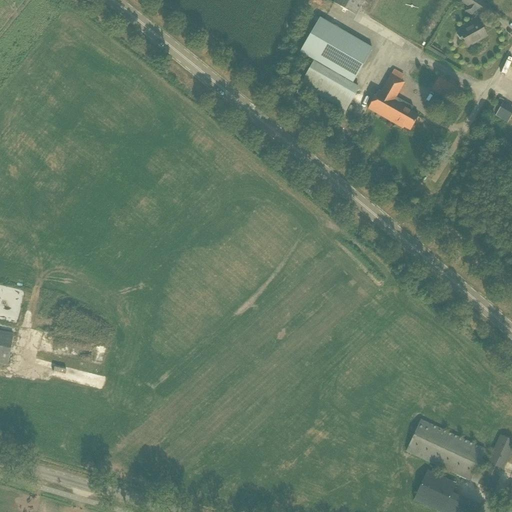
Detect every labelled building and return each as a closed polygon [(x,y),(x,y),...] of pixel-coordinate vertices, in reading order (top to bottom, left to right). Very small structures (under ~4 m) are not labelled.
[(333,0),(332,3),(357,17),(360,12),(358,10),(363,0),(333,0)] [(396,0),(365,0),(359,10),(370,16),(367,20),(380,27),(396,0)] [(431,0),(407,0),(388,34),(406,44),(431,0)] [(478,0),(462,0),(461,2),(468,6),(475,11),(483,16),(489,7),(478,0)] [(467,22),(471,28),(457,35),(460,40),(463,39),(467,47),(486,37),(476,17),(467,22)] [(352,84),(372,49),(320,18),(299,53),(352,84)] [(346,111),(359,89),(352,84),(313,63),(300,86),(346,111)] [(373,100),(368,109),(403,129),(404,127),(410,130),(418,116),(411,112),(413,107),(400,100),(399,103),(394,100),(404,83),(400,81),(403,76),(393,70),(390,75),(381,93),(378,91),(373,100)] [(458,90),(440,79),(438,77),(431,89),(433,90),(434,90),(451,101),(458,90)] [(0,363),(8,365),(14,334),(0,330),(0,363)] [(511,449),(511,440),(500,436),(481,478),(474,474),(485,450),(420,420),(411,442),(406,452),(493,491),(511,449)] [(428,471),(414,501),(437,511),(442,511),(451,494),(455,484),(428,471)]
